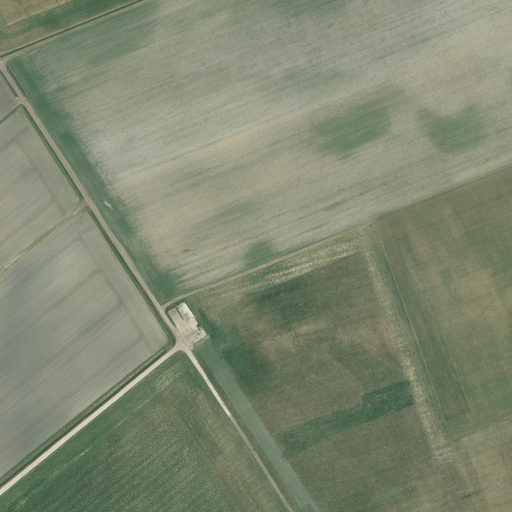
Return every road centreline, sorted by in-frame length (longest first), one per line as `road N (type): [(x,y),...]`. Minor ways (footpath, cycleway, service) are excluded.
road 1 (track): [(0,64),(182,343)]
road 2 (track): [(0,492),(182,343)]
road 3 (track): [(182,343),(291,511)]
road 4 (track): [(0,61),(151,0)]
